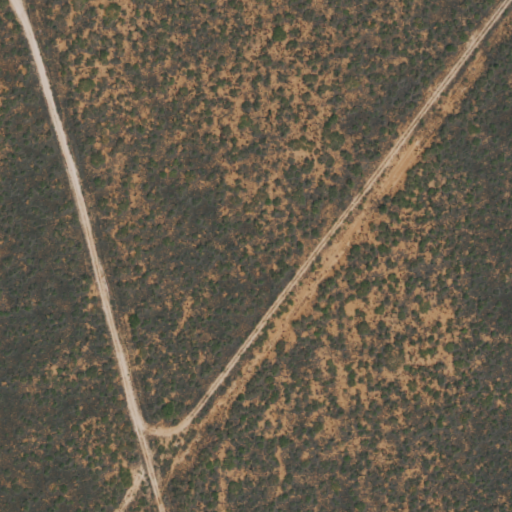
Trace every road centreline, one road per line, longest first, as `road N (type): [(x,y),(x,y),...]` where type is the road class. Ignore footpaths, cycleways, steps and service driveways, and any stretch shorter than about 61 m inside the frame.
road 1 (track): [(0,94),(90,136),(192,511)]
road 2 (track): [(59,0),(90,136)]
